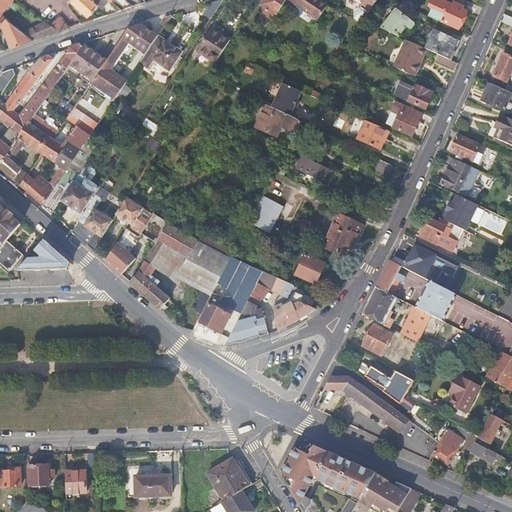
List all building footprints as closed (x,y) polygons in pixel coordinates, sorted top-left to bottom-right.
[(0,0),(0,23),(2,25),(7,20),(8,19),(2,14),(12,3),(8,0),(0,0)] [(88,17),(103,0),(72,0),(71,2),(88,17)] [(205,13),(212,17),(222,0),(218,0),(212,2),(205,13)] [(264,13),(273,20),(284,0),(265,0),(263,6),(267,8),(264,13)] [(294,0),(292,4),(317,21),(326,5),(318,0),(294,0)] [(359,7),(367,13),(376,0),(355,0),(359,0),(362,1),(359,7)] [(436,6),(431,18),(443,24),(445,20),(459,26),(467,8),(447,0),(435,0),(433,5),(436,6)] [(397,9),(382,28),(399,36),(406,26),(409,28),(411,29),(415,25),(414,22),(397,9)] [(511,17),(505,15),(502,22),(511,26),(511,17)] [(206,37),(224,48),(232,36),(236,30),(238,27),(220,16),(206,37)] [(58,18),(48,25),(60,31),(64,30),(70,28),(58,18)] [(5,33),(11,49),(32,42),(23,34),(7,20),(2,25),(1,26),(2,27),(5,33)] [(44,23),(23,34),(32,42),(32,41),(46,37),(60,31),(48,25),(44,23)] [(109,94),(121,76),(111,70),(111,69),(130,42),(139,49),(152,31),(142,24),(127,28),(91,82),(109,94)] [(433,29),(424,48),(425,48),(438,54),(447,58),(455,39),(433,29)] [(182,51),(159,35),(146,54),(141,62),(148,67),(154,59),(170,69),(182,51)] [(413,76),(425,48),(424,48),(407,40),(394,67),(413,76)] [(64,58),(51,75),(60,81),(83,47),(81,44),(72,47),(70,48),(64,58)] [(105,61),(83,47),(61,80),(83,95),(91,82),(105,61)] [(30,71),(7,106),(14,111),(30,91),(45,71),(58,55),(57,53),(41,59),(31,70),(30,71)] [(434,62),(453,71),(456,63),(447,58),(438,54),(434,62)] [(511,58),(503,54),(490,83),(504,89),(507,82),(506,82),(511,69),(511,58)] [(0,75),(0,89),(4,92),(15,73),(14,69),(12,69),(2,73),(0,75)] [(51,75),(35,95),(45,102),(46,101),(60,81),(51,75)] [(301,90),(282,82),(271,108),(292,117),(296,109),(293,108),(297,100),(301,90)] [(400,82),(394,94),(424,109),(431,94),(415,86),(414,88),(400,82)] [(504,109),(511,93),(504,89),(490,83),(483,99),(504,109)] [(4,141),(0,137),(0,167),(0,168),(13,149),(13,148),(29,123),(31,124),(36,116),(45,102),(35,95),(28,104),(20,116),(12,127),(4,141)] [(0,117),(6,122),(14,111),(7,106),(0,100),(0,117)] [(410,135),(421,113),(393,100),(390,108),(396,112),(390,126),(410,135)] [(50,103),(46,101),(45,102),(36,116),(39,119),(50,103)] [(300,123),(291,119),(292,117),(271,108),(264,105),(255,128),(276,137),(281,127),(295,133),(300,123)] [(6,122),(12,127),(20,116),(14,111),(6,122)] [(511,119),(498,113),(494,122),(499,124),(497,130),(494,137),(511,145),(511,119)] [(94,131),(70,115),(66,120),(90,136),(94,131)] [(26,144),(39,152),(49,136),(53,139),(58,131),(45,123),(40,130),(34,127),(39,119),(36,116),(31,124),(29,123),(13,148),(13,149),(0,168),(1,169),(9,176),(14,180),(22,170),(22,166),(15,160),(26,144)] [(384,138),(388,130),(365,120),(356,137),(377,148),(382,137),(384,138)] [(274,144),(279,146),(284,137),(280,134),(273,144),(274,144)] [(457,134),(450,150),(472,161),(480,144),(457,134)] [(34,182),(28,177),(21,187),(25,190),(37,201),(43,206),(51,195),(64,176),(68,169),(78,154),(82,148),(78,146),(75,149),(67,144),(65,147),(53,139),(49,136),(39,152),(43,154),(62,167),(50,185),(39,175),(34,182)] [(87,150),(83,148),(82,148),(78,154),(82,157),(87,150)] [(72,172),(82,157),(78,154),(68,169),(72,172)] [(309,176),(315,163),(296,154),(290,168),(309,176)] [(386,177),(391,165),(376,158),(371,170),(386,177)] [(449,167),(466,176),(471,166),(453,158),(449,167)] [(465,197),(471,185),(464,182),(466,176),(449,167),(441,183),(458,192),(457,193),(465,197)] [(68,179),(72,172),(68,169),(64,176),(68,179)] [(29,176),(22,170),(14,180),(15,181),(21,187),(28,177),(29,176)] [(113,179),(108,176),(78,221),(101,237),(112,220),(95,209),(106,192),(103,190),(106,186),(108,187),(113,179)] [(291,190),(271,179),(265,191),(249,223),(268,233),(291,190)] [(53,196),(51,195),(43,206),(49,211),(53,215),(62,202),(61,201),(73,181),(71,180),(66,188),(60,185),(53,196)] [(94,195),(74,182),(73,181),(61,201),(62,202),(81,214),(94,195)] [(447,208),(441,220),(449,224),(465,232),(478,206),(457,195),(452,205),(451,205),(449,209),(447,208)] [(153,214),(127,197),(116,215),(133,226),(129,232),(135,236),(138,237),(153,214)] [(21,225),(0,207),(0,249),(7,241),(21,225)] [(360,225),(336,214),(321,249),(345,259),(360,225)] [(428,219),(419,237),(436,245),(453,253),(458,242),(448,237),(452,231),(447,229),(449,224),(441,220),(439,219),(436,224),(428,219)] [(193,239),(169,225),(167,225),(138,273),(130,283),(135,288),(148,299),(158,308),(161,310),(170,299),(149,280),(156,268),(168,246),(188,257),(197,241),(193,239)] [(126,250),(135,236),(129,232),(127,230),(119,243),(126,250)] [(198,230),(193,239),(197,241),(188,257),(168,246),(156,268),(175,282),(177,279),(201,292),(211,297),(213,293),(217,285),(231,257),(235,250),(198,230)] [(39,260),(27,259),(18,270),(19,272),(67,270),(70,263),(44,240),(35,251),(42,257),(39,260)] [(23,256),(7,241),(0,249),(0,263),(9,271),(23,256)] [(126,250),(119,243),(106,262),(120,274),(122,276),(135,259),(126,250)] [(416,245),(407,262),(426,272),(435,256),(416,245)] [(304,255),(295,274),(315,283),(324,264),(304,255)] [(223,305),(241,314),(256,284),(263,271),(231,257),(217,285),(227,289),(230,297),(228,296),(223,305)] [(395,289),(394,289),(391,287),(394,280),(397,282),(398,282),(399,280),(402,281),(404,278),(397,274),(401,267),(390,261),(389,264),(382,276),(376,287),(376,288),(392,296),(395,289)] [(271,291),(279,294),(281,290),(284,281),(276,278),(271,291)] [(292,304),(287,306),(284,308),(282,305),(273,309),(274,311),(278,331),(279,331),(286,327),(306,315),(299,302),(298,301),(299,299),(303,290),(284,281),(281,290),(279,294),(282,296),(286,303),(288,299),(289,299),(292,293),(296,294),(292,304)] [(421,295),(415,307),(431,316),(437,319),(442,321),(456,295),(429,281),(424,290),(426,290),(423,296),(421,295)] [(252,321),(236,324),(226,345),(228,346),(234,344),(237,344),(241,344),(243,343),(246,342),(250,340),(252,339),(258,338),(265,336),(269,335),(263,311),(258,312),(255,309),(257,306),(258,306),(262,299),(263,299),(268,290),(256,284),(241,314),(240,316),(244,318),(245,316),(251,316),(252,321)] [(383,325),(397,298),(392,296),(376,288),(369,301),(362,314),(383,325)] [(211,297),(201,292),(196,311),(202,315),(207,305),(211,297)] [(222,298),(213,293),(211,297),(207,305),(210,305),(201,323),(220,333),(222,334),(231,316),(217,309),(222,298)] [(315,309),(299,302),(306,315),(310,312),(315,309)] [(414,307),(400,334),(416,342),(431,316),(415,307),(414,307)] [(226,331),(231,333),(237,321),(231,319),(226,331)] [(216,339),(220,333),(201,323),(198,322),(195,329),(216,339)] [(374,325),(362,346),(381,355),(392,334),(374,325)] [(506,353),(490,380),(505,388),(511,377),(511,376),(511,356),(509,355),(506,353)] [(385,389),(383,392),(399,403),(402,402),(414,383),(396,373),(392,379),(371,367),(366,376),(385,389)] [(457,387),(453,395),(448,405),(466,414),(480,387),(457,374),(452,385),(457,387)] [(384,422),(400,433),(403,429),(405,431),(412,422),(395,410),(350,376),(329,377),(323,389),(343,389),(351,393),(386,418),(384,422)] [(448,392),(453,395),(457,387),(452,385),(448,392)] [(491,445),(503,420),(491,414),(486,424),(480,437),(480,438),(488,443),(491,445)] [(500,462),(503,457),(485,447),(478,443),(480,438),(480,437),(459,426),(455,434),(448,429),(445,433),(440,443),(431,456),(448,466),(461,445),(472,451),(471,452),(483,458),(484,458),(493,463),(495,459),(500,462)] [(488,443),(480,438),(478,443),(485,447),(488,443)] [(361,499),(376,473),(349,460),(347,462),(338,458),(336,461),(326,457),(328,452),(314,446),(309,459),(298,451),(286,474),(296,480),(291,489),(301,504),(305,511),(306,511),(313,499),(305,495),(315,477),(361,499)] [(309,459),(310,456),(297,447),(283,473),(286,474),(298,451),(309,459)] [(218,469),(210,474),(217,486),(208,492),(217,506),(226,501),(242,491),(254,483),(240,460),(237,460),(234,459),(218,469)] [(28,465),(29,486),(49,486),(49,478),(55,477),(55,470),(48,470),(48,464),(28,465)] [(1,472),(1,488),(21,487),(21,468),(12,468),(12,472),(1,472)] [(85,472),(65,473),(66,494),(86,494),(85,472)] [(367,511),(398,511),(404,503),(412,489),(394,481),(376,473),(361,499),(359,501),(370,507),(367,511)] [(135,477),(136,499),(171,498),(171,477),(135,477)] [(412,507),(421,493),(412,489),(404,503),(412,507)] [(255,511),(242,491),(226,501),(222,503),(220,504),(211,510),(211,511),(255,511)] [(320,511),(313,499),(306,511),(320,511)] [(56,511),(26,501),(27,502),(17,511),(56,511)]
